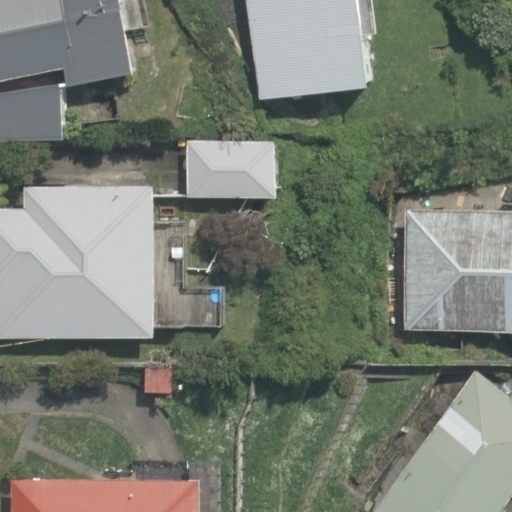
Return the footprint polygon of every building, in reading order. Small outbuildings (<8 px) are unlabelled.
[(83,97),(158,81),(141,0),(0,0),(0,140),(6,168),(94,150),(83,97)] [(395,0),(265,0),(276,112),(404,100),(395,0)] [(195,203),(269,212),(263,258),(299,263),(304,216),(312,155),(202,141),(195,203)] [(0,200),(0,297),(9,297),(9,347),(171,346),(170,199),(0,200)] [(387,329),(511,337),(511,211),(395,204),(387,329)] [(504,511),(511,504),(511,396),(481,368),(357,505),(364,511),(504,511)] [(238,511),(239,491),(26,483),(25,511),(238,511)]
